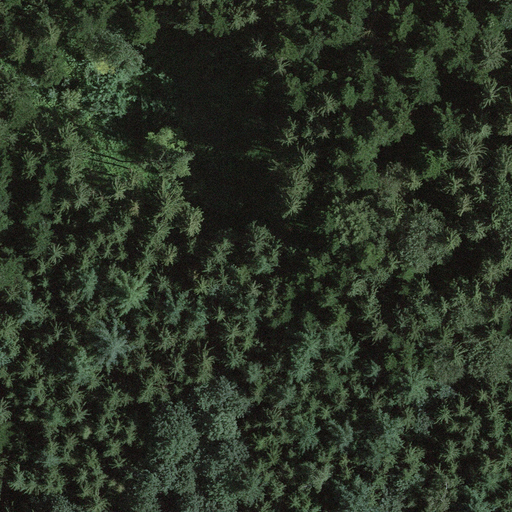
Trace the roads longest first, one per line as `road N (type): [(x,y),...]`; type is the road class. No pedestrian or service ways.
road 1 (track): [(0,50),(220,167),(511,340)]
road 2 (track): [(158,511),(0,487)]
